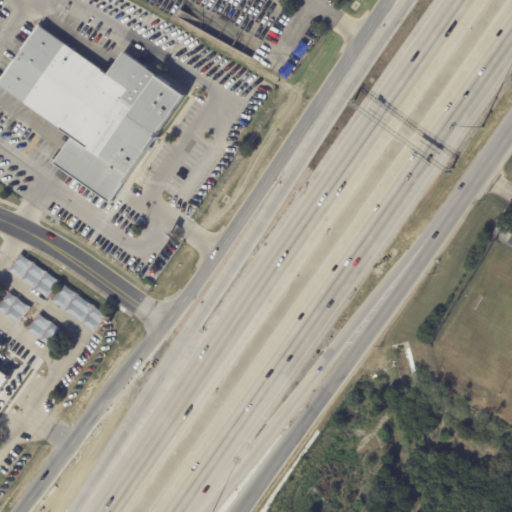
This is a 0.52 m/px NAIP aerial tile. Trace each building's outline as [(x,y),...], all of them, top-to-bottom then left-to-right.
[(130,54),(194,98),(167,137),(169,140),(159,154),(155,154),(133,186),(129,185),(116,205),(59,165),(78,138),(67,130),(66,132),(1,86),(42,27),(107,73),(107,72),(114,77),(130,54)] [(8,270),(46,299),(59,282),(21,254),(8,270)] [(97,331),(107,314),(62,286),(51,303),(97,331)] [(0,306),(0,313),(21,323),(30,305),(6,293),(0,306)] [(27,333),(51,346),(61,328),(37,315),(27,333)] [(0,369),(12,378),(0,395),(0,369)]
